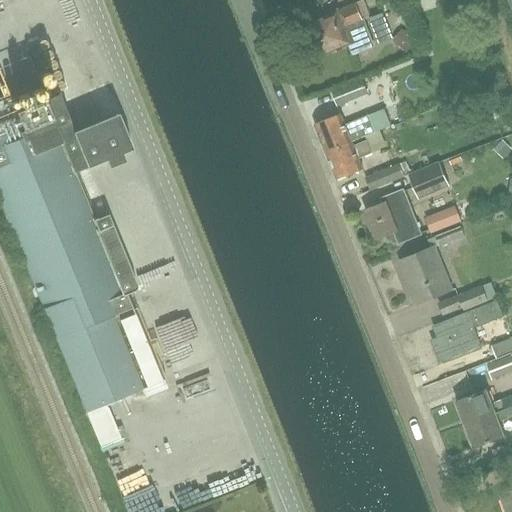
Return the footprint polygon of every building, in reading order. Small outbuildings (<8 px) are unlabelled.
[(28,0),(41,0),(54,29),(73,20),(67,5),(71,4),(69,0),(24,0),(25,1),(28,0)] [(362,19),(356,3),(301,25),(307,41),(314,57),(347,44),(352,55),(373,47),(362,19)] [(337,107),(368,94),(362,79),(331,92),(337,107)] [(88,166),(104,159),(108,167),(125,160),(121,152),(132,148),(117,112),(73,131),(58,93),(33,103),(27,89),(0,99),(0,200),(100,444),(119,436),(124,434),(121,425),(115,427),(105,403),(141,388),(161,379),(131,304),(129,305),(125,293),(133,290),(135,289),(136,287),(136,285),(136,283),(107,213),(94,219),(74,171),(75,171),(87,165),(88,166)] [(341,115),(315,125),(325,152),(352,142),(380,131),(373,113),(345,125),(341,115)] [(352,142),(325,152),(336,179),(362,168),(358,158),(371,153),(366,138),(352,143),(352,142)] [(371,191),(405,177),(399,163),(365,177),(371,191)] [(439,164),(409,176),(418,199),(448,186),(439,164)] [(132,239),(164,226),(141,170),(119,179),(134,216),(124,220),(132,239)] [(376,239),(393,233),(398,245),(422,235),(404,188),(379,198),(381,204),(364,210),(376,239)] [(432,215),(424,218),(431,234),(439,231),(432,215)] [(440,233),(464,225),(461,215),(436,224),(440,233)] [(439,246),(465,236),(461,227),(435,237),(439,246)] [(419,303),(452,290),(434,247),(399,261),(405,276),(408,275),(419,303)] [(482,285),(458,295),(438,303),(443,316),(463,308),(464,311),(489,302),(488,301),(492,299),(487,284),(482,286),(482,285)] [(159,334),(203,320),(193,289),(149,304),(159,334)] [(472,329),(502,317),(496,301),(490,304),(489,302),(464,311),(465,313),(453,318),(454,320),(435,327),(446,357),(478,344),(472,329)] [(497,357),(511,351),(511,337),(492,345),(497,357)] [(511,355),(486,365),(492,379),(511,371),(511,355)] [(464,424),(511,406),(511,395),(491,404),(485,389),(455,401),(464,424)] [(498,421),(508,418),(511,415),(511,406),(464,424),(474,448),(504,437),(498,421)] [(179,454),(227,439),(221,420),(159,440),(162,450),(176,446),(179,454)] [(184,492),(188,503),(205,497),(201,486),(184,492)] [(511,511),(511,491),(500,496),(506,511),(511,511)]
